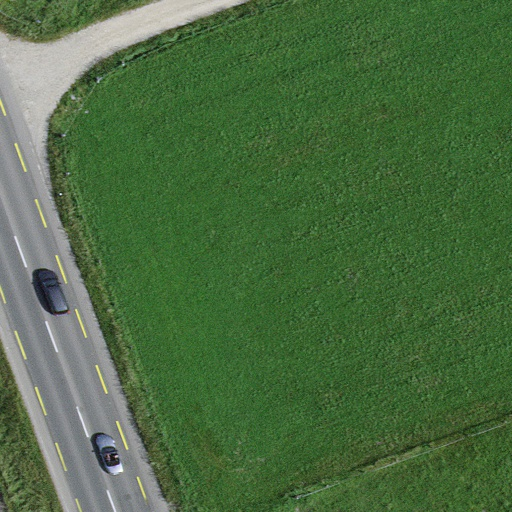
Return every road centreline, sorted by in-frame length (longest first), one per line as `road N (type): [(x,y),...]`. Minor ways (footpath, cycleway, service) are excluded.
road 1 (primary): [(116,511),(0,193)]
road 2 (track): [(209,0),(0,73)]
